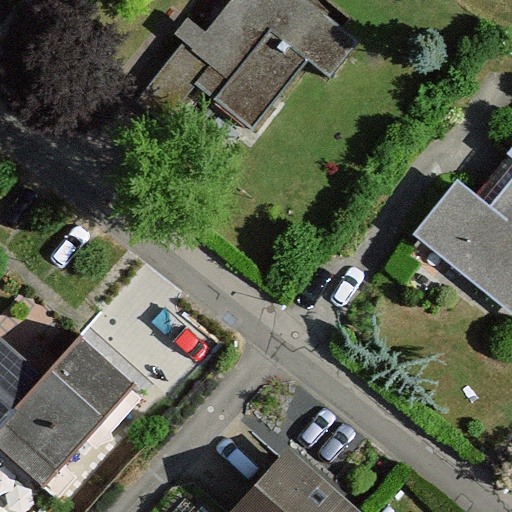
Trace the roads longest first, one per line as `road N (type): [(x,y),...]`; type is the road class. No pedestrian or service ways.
road 1 (residential): [(290,341),(0,107)]
road 2 (residential): [(502,511),(290,341)]
road 3 (residential): [(290,341),(129,511)]
